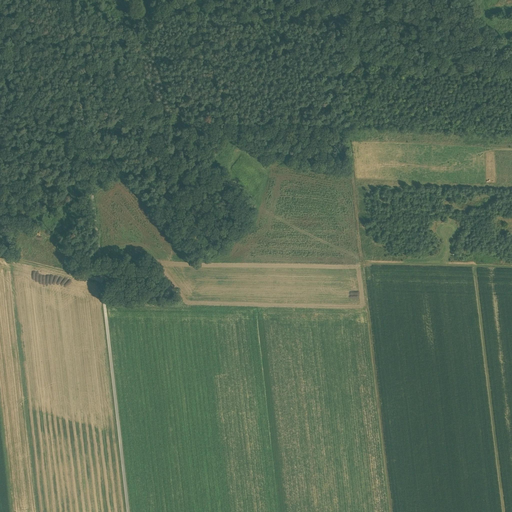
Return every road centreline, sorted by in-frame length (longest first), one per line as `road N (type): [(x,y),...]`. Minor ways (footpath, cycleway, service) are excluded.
road 1 (track): [(391,511),(334,15),(326,0)]
road 2 (track): [(128,511),(65,0)]
